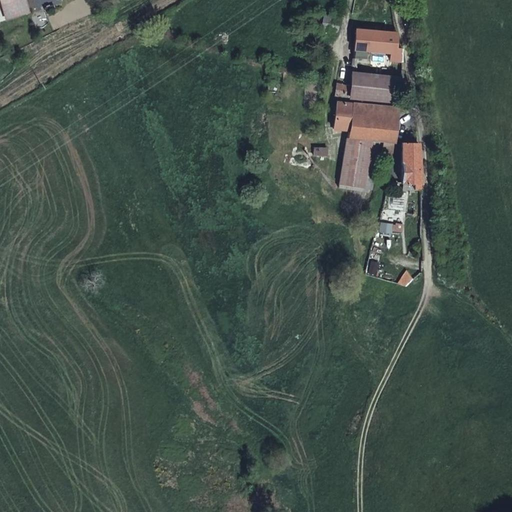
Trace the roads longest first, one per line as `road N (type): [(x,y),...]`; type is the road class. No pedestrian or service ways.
road 1 (residential): [(396,0),(425,151),(427,288)]
road 2 (track): [(427,288),(369,413),(362,511)]
